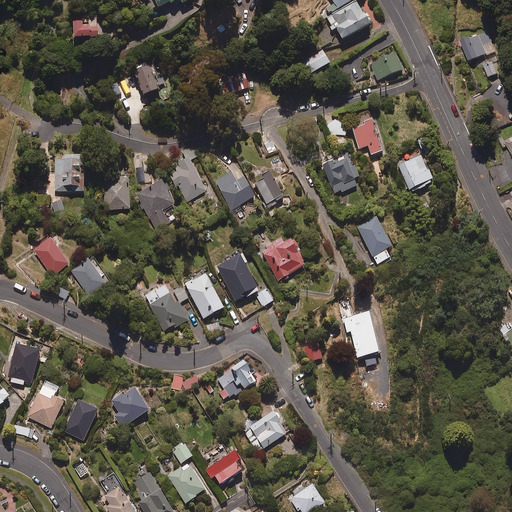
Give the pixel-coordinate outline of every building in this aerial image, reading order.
[(331,0),(335,6),(326,10),(330,17),(359,0),(358,0),(331,0)] [(343,44),(373,28),(367,16),(365,17),(358,4),(330,19),(343,44)] [(330,17),(326,10),(324,6),(318,10),(324,20),(330,17)] [(100,46),(99,31),(91,31),(91,34),(84,34),(83,28),(73,29),(75,47),(100,46)] [(495,52),(488,30),(462,39),(469,60),(495,52)] [(330,65),(323,51),(302,61),(309,75),(330,65)] [(344,56),(341,51),(332,57),(335,62),(344,56)] [(403,71),(396,54),(371,66),(379,82),(403,71)] [(497,72),(492,60),(484,64),(489,76),(497,72)] [(145,102),(159,96),(158,93),(160,92),(157,86),(156,86),(152,78),(154,77),(150,69),(134,76),(145,102)] [(56,73),(54,81),(67,83),(69,75),(56,73)] [(253,100),(240,102),(243,117),(256,115),(253,100)] [(382,149),(368,109),(357,113),(361,125),(352,127),(359,148),(368,145),(370,153),(382,149)] [(336,116),(326,124),(339,139),(349,130),(336,116)] [(322,163),(335,192),(341,189),(342,192),(357,185),(353,178),(359,176),(348,151),(322,163)] [(431,177),(420,153),(398,164),(409,187),(417,184),(418,188),(424,185),(422,182),(431,177)] [(84,154),(65,154),(65,157),(55,157),(55,191),(84,191),(84,154)] [(206,191),(187,155),(173,163),(177,170),(169,174),(175,185),(177,184),(186,201),(206,191)] [(144,172),(141,156),(133,157),(136,173),(144,172)] [(236,180),(231,171),(215,180),(233,213),(241,209),(238,205),(255,196),(243,176),(236,180)] [(285,198),(270,172),(254,182),(268,207),(285,198)] [(129,208),(128,175),(103,176),(104,209),(129,208)] [(175,203),(160,178),(134,194),(153,225),(166,217),(162,211),(175,203)] [(49,195),(36,196),(37,205),(49,204),(49,195)] [(391,244),(376,216),(356,226),(376,263),(390,256),(385,247),(391,244)] [(305,262),(287,233),(260,249),(278,279),(305,262)] [(69,263),(49,236),(32,248),(52,275),(69,263)] [(246,261),(240,250),(215,263),(234,300),(258,288),(244,262),(246,261)] [(105,284),(87,259),(71,271),(89,296),(105,284)] [(223,306),(205,272),(184,283),(203,317),(223,306)] [(169,292),(164,283),(144,295),(165,332),(188,319),(179,303),(188,297),(181,285),(169,292)] [(69,291),(58,287),(55,295),(66,299),(69,291)] [(273,300),(266,287),(255,294),(263,306),(273,300)] [(374,356),(380,354),(370,315),(344,321),(347,335),(351,334),(357,360),(364,358),(374,356)] [(219,321),(206,326),(209,335),(222,330),(219,321)] [(511,327),(509,330),(504,323),(493,330),(511,359),(511,327)] [(7,377),(31,382),(39,348),(15,343),(7,377)] [(322,358),(318,343),(305,347),(309,362),(322,358)] [(374,356),(364,358),(366,366),(376,364),(374,356)] [(215,391),(222,400),(232,393),(235,396),(257,379),(241,359),(216,379),(221,386),(215,391)] [(182,383),(183,376),(174,374),(172,388),(181,389),(182,383)] [(194,374),(182,383),(187,390),(200,382),(194,374)] [(58,386),(44,379),(27,417),(50,428),(63,399),(54,395),(58,386)] [(148,408),(133,385),(110,399),(118,411),(113,415),(121,427),(148,408)] [(99,407),(76,397),(61,432),(84,442),(99,407)] [(287,433),(272,411),(257,421),(254,416),(240,425),(258,452),(287,433)] [(34,430),(17,425),(15,433),(32,438),(34,430)] [(192,456),(183,441),(172,448),(181,463),(192,456)] [(239,456),(234,449),(205,469),(211,478),(214,476),(219,483),(241,467),(235,459),(239,456)] [(205,489),(187,462),(167,475),(185,502),(205,489)] [(173,511),(150,473),(134,482),(139,492),(137,493),(142,501),(139,503),(143,511),(173,511)] [(309,511),(325,502),(312,482),(289,498),(298,511),(300,509),(302,511),(309,511)] [(134,511),(118,486),(104,495),(109,504),(103,508),(106,511),(134,511)]
